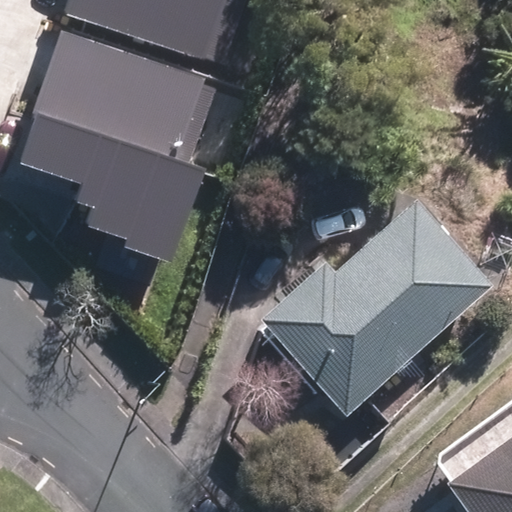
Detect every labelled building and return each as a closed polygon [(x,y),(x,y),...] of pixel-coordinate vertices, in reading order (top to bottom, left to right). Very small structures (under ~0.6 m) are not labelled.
[(213,0),(63,0),(62,6),(197,51),(213,0)] [(196,70),(56,25),(32,103),(172,145),(196,70)] [(198,158),(32,103),(14,154),(74,174),(69,191),(90,199),(84,217),(124,230),(121,237),(167,253),(198,158)] [(481,279),(418,207),(285,321),(349,394),(481,279)] [(511,511),(511,440),(458,476),(482,511),(511,511)]
